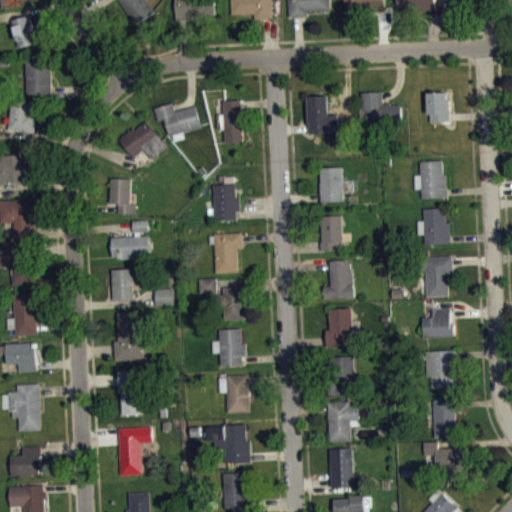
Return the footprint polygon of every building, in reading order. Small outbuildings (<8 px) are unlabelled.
[(0,0),(0,2),(2,2),(4,14),(27,10),(24,0),(0,0)] [(135,23),(130,15),(131,14),(121,0),(159,0),(162,4),(135,23)] [(177,0),(217,0),(219,14),(180,18),(177,0)] [(233,0),(272,0),(273,18),(255,18),(255,12),(233,13),(233,0)] [(287,0),(330,0),(331,8),(307,9),(307,14),(289,16),(287,0)] [(345,0),(382,0),(383,11),(346,13),(345,0)] [(398,0),(435,0),(435,8),(399,8),(398,0)] [(13,20),(20,46),(38,41),(31,15),(13,20)] [(27,57),(28,94),(53,93),(51,56),(27,57)] [(363,107),(363,91),(383,90),(383,102),(391,102),(391,104),(402,104),(402,122),(361,124),(360,107),(363,107)] [(429,91),(429,113),(431,113),(431,121),(450,121),(450,109),(449,109),(449,99),(447,99),(447,91),(429,91)] [(308,94),(309,133),(330,132),(329,123),(339,123),(339,113),(329,114),(329,94),(308,94)] [(34,101),(33,114),(37,115),(35,132),(10,129),(14,98),(34,101)] [(224,99),(225,113),(218,113),(219,128),(225,128),(226,141),(244,141),(242,99),(224,99)] [(155,107),(159,120),(165,118),(170,135),(173,134),(175,140),(185,137),(183,131),(201,125),(196,105),(176,110),(173,101),(155,107)] [(120,138),(134,127),(136,129),(147,120),(157,133),(158,133),(169,146),(153,159),(144,148),(134,156),(120,138)] [(0,154),(25,154),(25,169),(30,168),(30,181),(6,182),(6,184),(0,184),(0,154)] [(421,160),(421,173),(415,173),(416,188),(422,188),(423,197),(448,196),(447,174),(444,174),(443,159),(421,160)] [(321,166),(322,200),(343,200),(343,166),(321,166)] [(111,177),(110,203),(119,203),(119,212),(136,213),(136,202),(130,202),(131,178),(111,177)] [(236,183),(237,198),(240,198),(240,210),(237,210),(237,219),(216,220),(214,184),(236,183)] [(0,199),(32,198),(33,237),(15,238),(15,221),(1,222),(0,199)] [(446,207),(447,222),(450,222),(451,242),(426,243),(425,233),(419,234),(418,219),(425,219),(424,208),(446,207)] [(342,214),(343,240),(338,240),(339,249),(323,250),(321,215),(342,214)] [(112,236),(113,256),(118,256),(118,258),(150,256),(149,234),(141,235),(141,231),(148,230),(148,219),(133,220),(134,231),(136,231),(136,235),(112,236)] [(215,232),(217,272),(239,271),(237,247),(243,247),(243,230),(215,232)] [(0,244),(0,265),(13,264),(14,284),(35,283),(33,247),(25,248),(25,244),(0,244)] [(453,255),(453,271),(449,271),(450,295),(427,295),(426,256),(453,255)] [(325,285),(325,297),(354,296),(353,268),(351,268),(351,262),(347,262),(347,259),(331,259),(331,285),(325,285)] [(113,269),(115,299),(134,298),(132,268),(113,269)] [(200,277),(200,292),(217,291),(217,277),(200,277)] [(225,287),(225,294),(213,294),(213,305),(226,304),(226,319),(247,319),(246,286),(225,287)] [(173,287),(174,304),(157,305),(156,287),(173,287)] [(16,334),(16,328),(9,328),(8,318),(16,318),(15,294),(37,293),(38,333),(16,334)] [(329,307),(330,328),(326,328),(327,345),(333,345),(333,344),(353,343),(353,341),(359,341),(359,333),(353,333),(352,306),(329,307)] [(450,308),(451,320),(454,320),(455,336),(425,337),(424,316),(434,316),(433,309),(450,308)] [(118,312),(119,340),(115,340),(116,358),(142,357),(141,311),(118,312)] [(219,328),(219,339),(212,339),(213,351),(221,351),(221,364),(243,363),(243,355),(246,355),(246,342),(242,342),(242,327),(219,328)] [(6,343),(7,362),(20,362),(20,370),(37,369),(36,341),(6,343)] [(430,350),(430,371),(432,371),(433,386),(456,386),(456,378),(460,378),(460,357),(456,358),(456,349),(430,350)] [(354,355),(355,391),(329,392),(329,377),(336,377),(335,356),(354,355)] [(119,370),(120,391),(122,391),(123,413),(143,412),(141,369),(119,370)] [(249,373),(250,411),(228,412),(227,391),(220,391),(219,377),(227,376),(227,374),(249,373)] [(39,382),(18,383),(18,390),(8,390),(9,393),(2,394),(3,408),(9,408),(10,410),(13,410),(13,416),(20,416),(21,429),(42,428),(39,382)] [(434,399),(436,436),(458,435),(457,412),(462,411),(461,397),(434,399)] [(328,401),(350,400),(350,405),(359,404),(360,424),(352,425),(352,440),(330,441),(328,401)] [(208,424),(209,440),(215,440),(216,448),(225,447),(226,462),(252,461),(251,440),(247,440),(246,423),(208,424)] [(152,426),(153,441),(142,442),(142,443),(149,443),(150,455),(143,456),(144,473),(122,474),(120,428),(152,426)] [(424,440),(425,454),(435,454),(436,467),(445,467),(445,481),(471,480),(471,464),(467,464),(466,447),(439,447),(439,440),(424,440)] [(41,445),(42,472),(13,474),(12,455),(24,454),(23,446),(41,445)] [(353,448),(331,449),(333,486),(362,485),(362,472),(354,472),(353,448)] [(224,472),(226,507),(251,506),(249,471),(224,472)] [(11,486),(11,505),(25,505),(25,511),(45,511),(45,497),(47,497),(47,491),(45,491),(45,484),(24,484),(24,486),(11,486)] [(443,492),(442,493),(438,489),(429,498),(433,502),(423,511),(453,511),(459,506),(443,492)] [(130,492),(131,508),(128,508),(128,511),(151,511),(151,491),(130,492)] [(366,511),(366,494),(351,495),(351,497),(335,498),(335,511),(366,511)]
